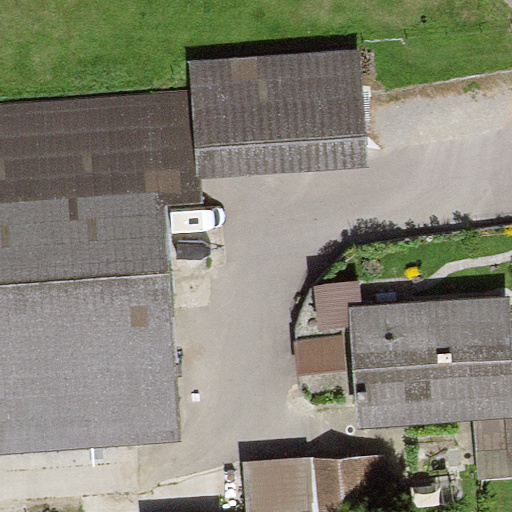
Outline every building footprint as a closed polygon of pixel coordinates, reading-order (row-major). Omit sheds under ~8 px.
[(193,92),(198,166),(366,154),(358,49),(191,62),(193,92)] [(193,92),(0,106),(0,439),(178,426),(160,193),(200,190),(198,166),(193,92)] [(294,369),(357,366),(353,304),(352,281),(315,283),(318,330),(292,331),(294,369)] [(501,296),(353,304),(357,366),(359,412),(507,404),(503,341),(501,296)] [(511,340),(503,341),(507,404),(509,451),(511,451),(511,340)] [(310,457),(314,505),(384,500),(380,452),(310,457)] [(310,457),(242,462),(245,511),(314,511),(314,505),(310,457)]
